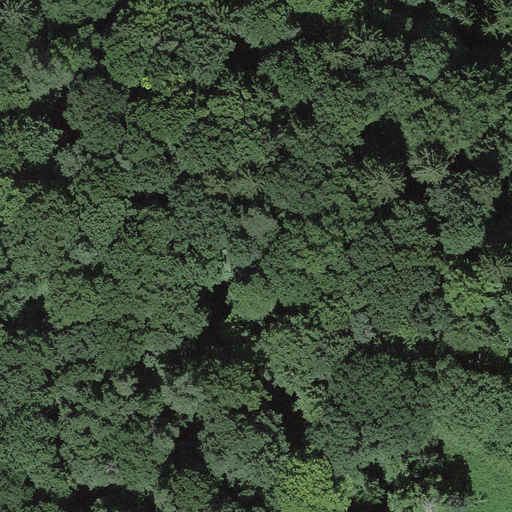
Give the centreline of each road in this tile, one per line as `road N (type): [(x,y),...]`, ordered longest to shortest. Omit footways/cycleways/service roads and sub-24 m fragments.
road 1 (track): [(147,0),(104,41),(36,172),(0,197)]
road 2 (track): [(511,82),(349,0)]
